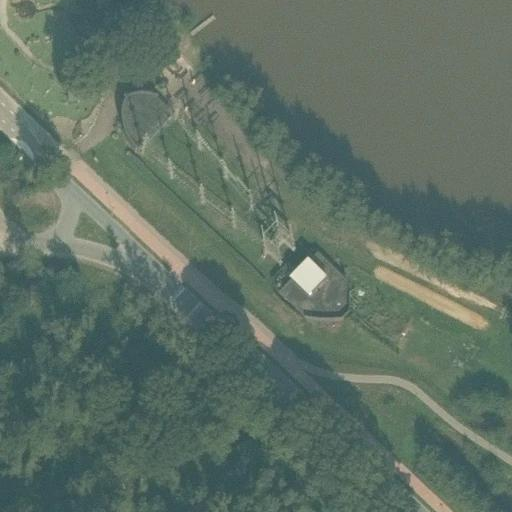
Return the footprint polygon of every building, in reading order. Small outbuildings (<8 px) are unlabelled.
[(91,0),(99,13),(119,0),(91,0)] [(133,16),(144,31),(156,22),(145,7),(133,16)] [(148,110),(155,103),(157,101),(153,100),(148,99),(144,99),(140,99),(135,99),(131,100),(128,101),(125,102),(124,101),(122,103),(123,104),(122,109),(120,114),(120,120),(120,124),(121,130),(123,136),(126,142),(129,148),(130,150),(137,156),(150,143),(165,127),(164,127),(148,110)] [(315,253),(305,262),(324,282),(307,298),(321,314),(330,306),(336,313),(355,295),(315,253)] [(302,300),(322,281),(304,263),(284,282),(302,300)]
